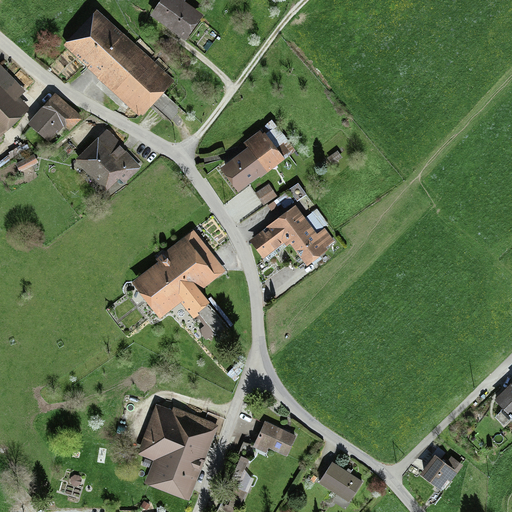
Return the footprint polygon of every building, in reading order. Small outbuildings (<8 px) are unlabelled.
[(164,0),(151,16),(183,41),(202,18),(182,3),(183,0),(164,0)] [(172,83),(96,12),(64,46),(140,118),(172,83)] [(0,134),(27,109),(15,97),(21,92),(0,69),(0,134)] [(81,120),(55,96),(28,126),(48,144),(64,126),(70,132),(81,120)] [(140,169),(107,133),(76,162),(104,194),(120,180),(124,184),(140,169)] [(260,178),(281,162),(259,134),(244,146),(247,150),(220,170),(236,192),(258,176),(260,178)] [(341,159),(337,153),(330,157),(334,163),(341,159)] [(32,157),(16,165),(20,173),(36,165),(32,157)] [(298,182),(289,189),(298,200),(306,194),(298,182)] [(268,187),(256,194),(264,207),(276,199),(268,187)] [(316,238),(293,209),(251,241),(264,257),(287,240),(305,264),(333,243),(324,231),(316,238)] [(317,212),(307,219),(317,233),(327,226),(317,212)] [(159,264),(133,284),(157,317),(183,299),(193,313),(207,303),(197,290),(222,272),(193,233),(156,260),(159,264)] [(511,385),(497,401),(511,416),(511,385)] [(188,500),(214,430),(156,408),(138,455),(155,462),(147,485),(188,500)] [(294,439),(263,425),(253,450),(264,455),(266,449),(286,458),(294,439)] [(248,462),(241,459),(224,496),(231,499),(248,462)] [(434,459),(420,475),(438,490),(447,480),(450,483),(462,468),(451,459),(445,467),(434,459)] [(361,483),(333,464),(319,485),(347,504),(361,483)]
